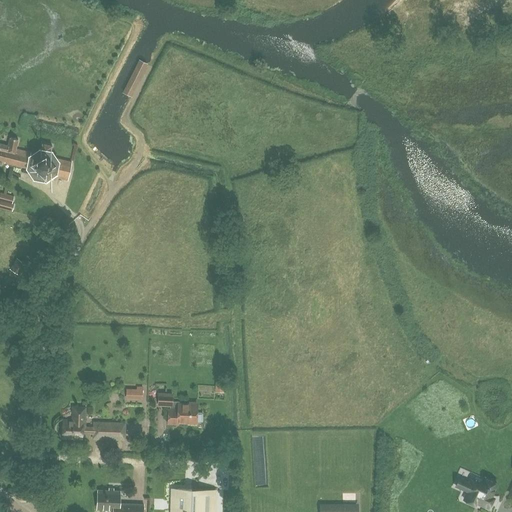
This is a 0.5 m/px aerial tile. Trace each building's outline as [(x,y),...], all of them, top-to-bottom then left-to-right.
[(140,59),(123,92),(130,95),(146,63),(140,59)] [(5,162),(12,164),(16,149),(18,139),(10,137),(8,145),(0,143),(0,159),(5,161),(5,162)] [(67,179),(71,162),(53,157),(50,153),(52,145),(42,143),(40,151),(33,156),(30,155),(31,152),(16,149),(12,164),(30,168),(35,175),(45,177),(49,174),(67,179)] [(0,192),(0,206),(12,210),(14,203),(12,202),(14,196),(0,192)] [(18,274),(22,269),(25,263),(17,258),(10,269),(18,274)] [(219,376),(218,390),(225,391),(226,377),(219,376)] [(171,405),(170,409),(169,409),(168,422),(178,423),(178,422),(196,423),(196,421),(202,421),(203,413),(197,412),(197,404),(195,404),(195,402),(189,402),(189,404),(179,403),(179,401),(172,401),(172,394),(159,393),(159,404),(171,405)] [(82,434),(93,434),(94,426),(84,426),(85,407),(73,407),(72,420),(63,420),(63,437),(82,438),(82,434)] [(124,439),(125,423),(94,422),(94,426),(93,434),(93,438),(124,439)] [(491,496),(497,483),(486,479),(483,485),(470,479),(469,482),(459,478),(456,486),(471,492),(467,501),(475,504),(476,502),(489,508),(493,497),(491,496)] [(175,511),(171,510),(171,511),(213,511),(206,511),(206,504),(214,505),(214,494),(191,493),(192,489),(172,489),(172,500),(176,500),(175,511)] [(112,511),(143,511),(144,504),(120,504),(120,491),(97,490),(97,508),(113,508),(112,511)]
